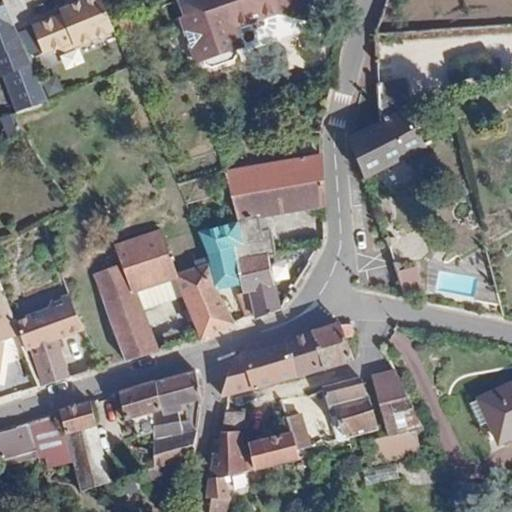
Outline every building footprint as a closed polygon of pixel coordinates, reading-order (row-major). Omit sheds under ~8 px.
[(16,114),(47,103),(0,0),(0,75),(3,75),(16,114)] [(111,24),(100,0),(86,0),(59,11),(61,16),(32,28),(44,56),(71,44),(77,47),(114,32),(111,24)] [(187,0),(182,2),(187,16),(182,18),(201,68),(207,65),(208,69),(216,73),(238,65),(241,57),(240,53),(246,51),(239,30),(280,14),(309,21),(313,0),(187,0)] [(377,85),(378,125),(406,111),(411,108),(406,79),(377,85)] [(258,114),(254,102),(227,111),(231,122),(258,114)] [(378,125),(350,139),(365,180),(426,148),(406,111),(378,125)] [(244,247),(231,251),(235,266),(268,258),(275,256),(269,216),(323,206),(321,157),(224,174),(244,247)] [(368,188),(384,235),(404,228),(387,181),(368,188)] [(93,274),(126,361),(158,352),(143,313),(136,294),(174,280),(182,298),(200,339),(233,324),(217,291),(208,258),(193,262),(195,268),(177,274),(161,231),(118,247),(123,263),(93,274)] [(231,251),(208,258),(217,291),(240,284),(235,266),(231,251)] [(248,294),(254,313),(255,317),(279,309),(268,258),(235,266),(240,284),(244,295),(248,294)] [(405,297),(415,299),(424,295),(414,264),(395,266),(405,297)] [(136,294),(143,313),(182,298),(174,280),(136,294)] [(13,321),(0,285),(0,354),(2,340),(19,335),(13,321)] [(237,297),(244,317),(254,313),(248,294),(244,295),(237,297)] [(51,303),(48,309),(54,326),(80,321),(71,296),(51,303)] [(31,348),(43,386),(68,378),(56,339),(84,330),(80,321),(54,326),(48,309),(13,321),(19,335),(24,350),(31,348)] [(310,330),(322,367),(352,358),(344,336),(352,335),(351,323),(339,324),(339,322),(310,330)] [(283,338),(295,374),(322,367),(310,330),(283,338)] [(244,389),(295,374),(283,338),(239,350),(221,395),(244,389)] [(182,431),(196,428),(199,397),(195,369),(153,381),(158,407),(154,430),(153,438),(182,431)] [(392,369),(371,375),(379,405),(407,397),(392,369)] [(329,385),(323,387),(337,440),(349,438),(347,432),(376,423),(360,378),(329,385)] [(511,435),(511,380),(478,396),(499,441),(511,435)] [(137,435),(154,430),(158,407),(153,381),(119,391),(119,393),(125,420),(133,418),(137,435)] [(407,397),(379,405),(387,434),(416,429),(420,428),(407,397)] [(65,433),(94,425),(95,424),(89,400),(58,409),(59,411),(60,414),(65,433)] [(240,429),(243,410),(224,411),(223,430),(239,429),(240,429)] [(302,412),(286,417),(288,426),(295,449),(308,446),(312,444),(302,412)] [(45,450),(70,451),(65,433),(60,414),(40,420),(45,450)] [(26,422),(0,430),(0,459),(35,448),(26,422)] [(80,489),(109,480),(94,425),(65,433),(70,451),(80,489)] [(295,449),(288,426),(277,429),(278,434),(256,440),(258,449),(250,451),(254,468),(298,457),(295,449)] [(153,468),(193,456),(196,428),(182,431),(153,438),(153,468)] [(223,430),(220,430),(218,452),(241,444),(239,429),(223,430)] [(359,439),(360,441),(362,456),(364,463),(367,463),(393,458),(420,452),(416,429),(387,434),(359,439)] [(218,452),(212,452),(205,493),(208,511),(225,511),(228,497),(231,497),(224,477),(246,470),(254,468),(250,451),(242,452),(241,444),(218,452)] [(310,454),(308,446),(295,449),(298,457),(310,454)] [(393,458),(367,463),(369,471),(395,466),(393,458)]
